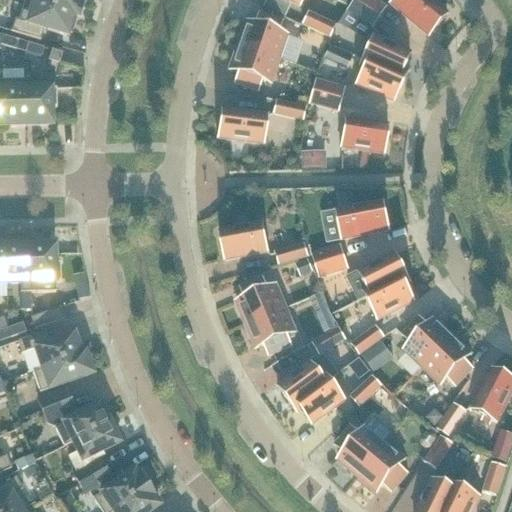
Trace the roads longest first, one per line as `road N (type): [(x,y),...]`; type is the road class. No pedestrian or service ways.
road 1 (residential): [(333,511),(267,443),(219,368),(189,285),(174,184)]
road 2 (residential): [(477,0),(492,30),(444,106),(432,151),(432,199),(455,268),(511,325)]
road 3 (residential): [(94,187),(121,343),(153,416),(218,511)]
road 4 (residential): [(124,0),(97,108),(94,187)]
road 5 (residential): [(174,184),(184,80),(211,0)]
